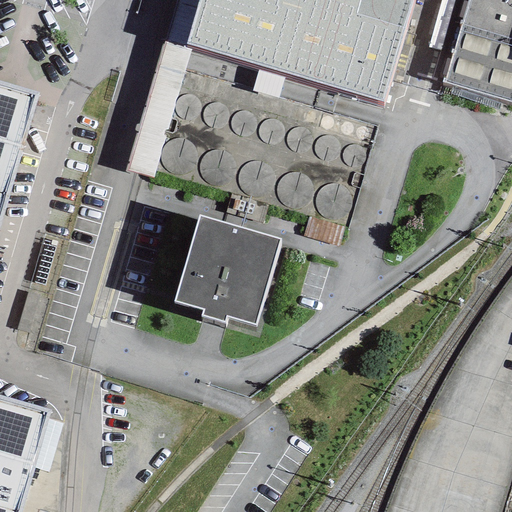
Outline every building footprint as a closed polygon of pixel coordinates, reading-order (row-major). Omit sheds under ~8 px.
[(177,0),(166,42),(187,48),(200,0),(177,0)] [(200,0),(187,48),(382,106),(412,0),(200,0)] [(511,0),(468,0),(443,85),(511,105),(511,0)] [(0,218),(34,101),(0,90),(0,511),(18,511),(45,419),(0,404),(0,218)] [(279,245),(199,221),(174,306),(206,315),(204,322),(227,329),(230,320),(254,327),(279,245)]
